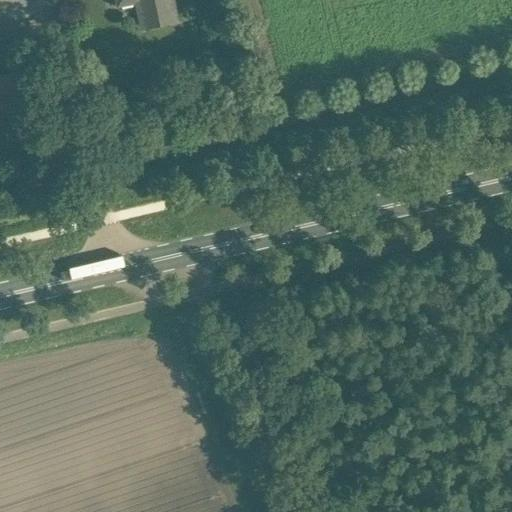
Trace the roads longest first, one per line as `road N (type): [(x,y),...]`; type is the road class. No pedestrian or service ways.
road 1 (primary): [(125,270),(511,179)]
road 2 (unclassified): [(125,270),(105,224),(55,0)]
road 3 (track): [(363,511),(273,277)]
road 4 (track): [(282,511),(194,296)]
road 5 (primary): [(0,299),(125,270)]
